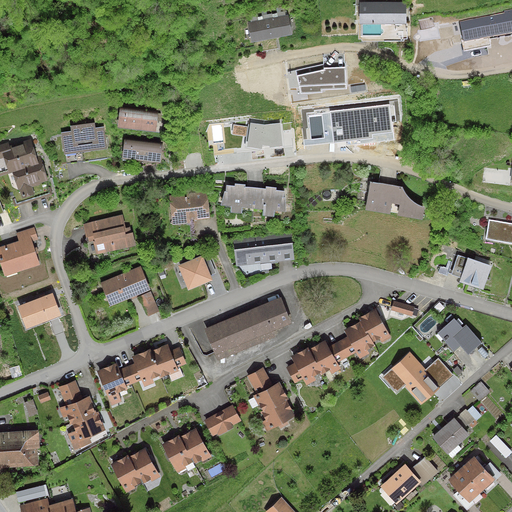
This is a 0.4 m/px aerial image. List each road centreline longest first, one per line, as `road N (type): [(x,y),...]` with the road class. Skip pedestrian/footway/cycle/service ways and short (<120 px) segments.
road 1 (residential): [(511,208),(405,167),(342,157),(101,183),(76,197),(56,228),(56,261),(89,357)]
road 2 (residential): [(89,357),(282,277),(331,268),(511,316)]
road 3 (residential): [(511,69),(440,75),(348,47),(226,71)]
road 4 (residential): [(511,344),(325,511)]
